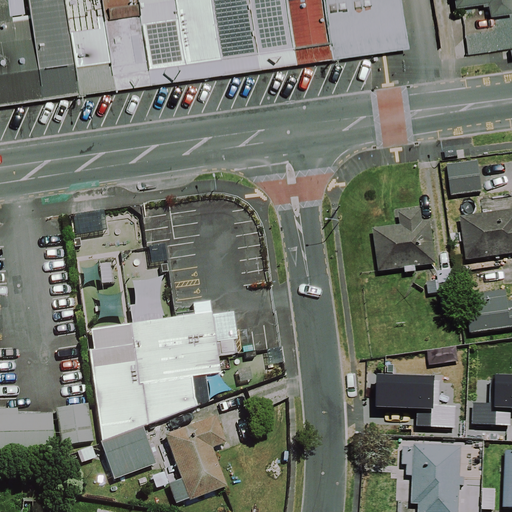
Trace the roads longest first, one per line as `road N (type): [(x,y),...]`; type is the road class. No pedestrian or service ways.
road 1 (residential): [(282,130),(321,388),(319,511)]
road 2 (tertiary): [(0,172),(282,130)]
road 3 (tertiary): [(282,130),(511,99)]
